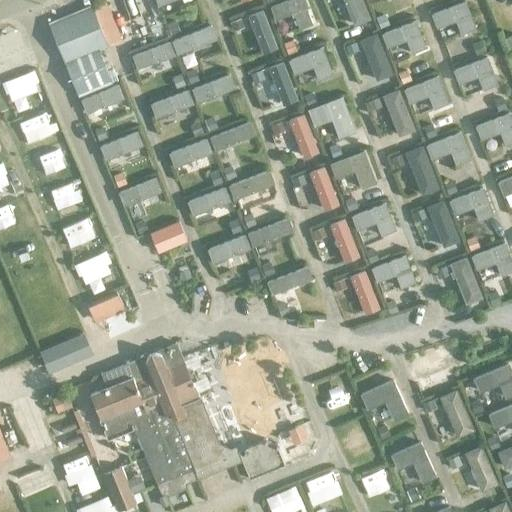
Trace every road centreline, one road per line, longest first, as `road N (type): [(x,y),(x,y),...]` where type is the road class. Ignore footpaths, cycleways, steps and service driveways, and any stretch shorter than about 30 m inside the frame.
road 1 (unknown): [(283,335),(332,455),(249,491),(258,511)]
road 2 (unknown): [(73,511),(52,462),(18,449),(0,395)]
